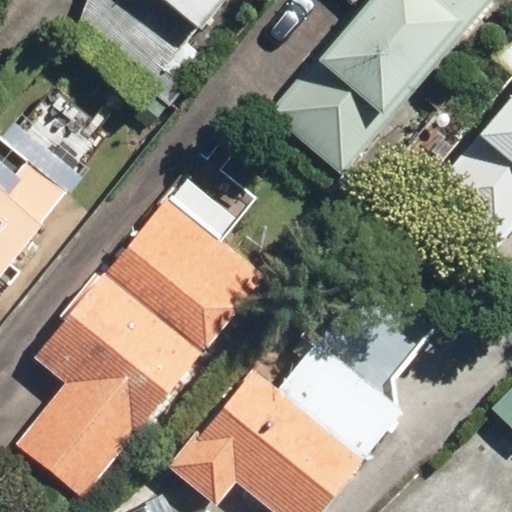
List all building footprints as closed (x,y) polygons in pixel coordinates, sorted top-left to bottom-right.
[(179,0),(204,22),(224,0),(179,0)] [(366,0),(275,111),(350,172),(492,0),(366,0)] [(511,93),(429,189),(500,250),(511,236),(511,93)] [(0,274),(90,167),(23,111),(7,130),(0,124),(0,274)] [(20,437),(88,494),(271,274),(173,192),(40,353),(69,378),(20,437)] [(244,477),(286,511),(327,511),(411,411),(321,337),(284,382),(260,363),(176,465),(222,503),(244,477)] [(511,382),(492,403),(511,422),(511,382)]
